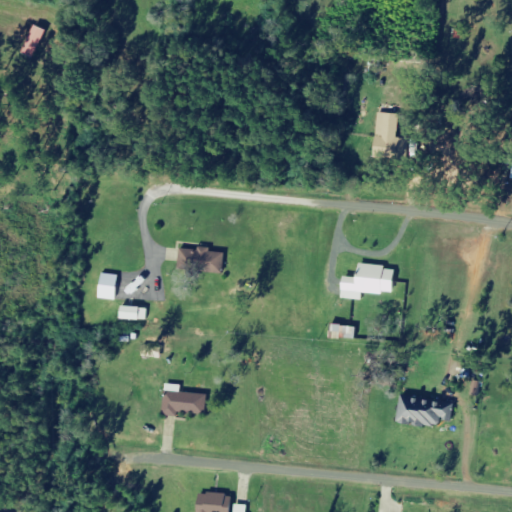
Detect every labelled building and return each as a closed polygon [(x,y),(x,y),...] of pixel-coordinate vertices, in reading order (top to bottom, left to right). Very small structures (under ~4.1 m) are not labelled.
[(39,59),(51,32),(38,26),(27,54),(39,59)] [(403,116),(382,114),(379,158),(398,159),(398,157),(412,158),(413,140),(401,139),(403,116)] [(228,273),(228,254),(214,253),(214,250),(184,249),(183,270),(228,273)] [(366,301),(367,292),(398,294),(401,269),(365,266),(364,278),(348,277),(346,299),(366,301)] [(123,276),(106,274),(104,299),(120,301),(123,276)] [(151,308),(127,307),(127,320),(151,321),(151,308)] [(164,360),(166,349),(148,345),(146,356),(164,360)] [(184,393),(185,386),(170,385),(166,416),(184,418),(185,413),(209,416),(211,396),(184,393)] [(403,424),(445,427),(445,420),(455,421),(457,400),(404,397),(403,424)] [(236,511),(238,496),(203,493),(201,511),(236,511)]
